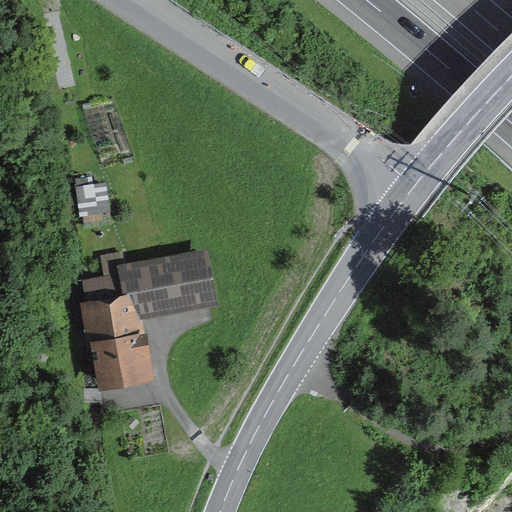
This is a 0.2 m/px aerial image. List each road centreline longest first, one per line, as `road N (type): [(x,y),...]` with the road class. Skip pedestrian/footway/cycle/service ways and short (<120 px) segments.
road 1 (secondary): [(219,511),(282,384),(378,233),(511,75)]
road 2 (track): [(296,361),(419,441),(460,450),(511,424)]
road 3 (motorway): [(366,0),(511,123)]
